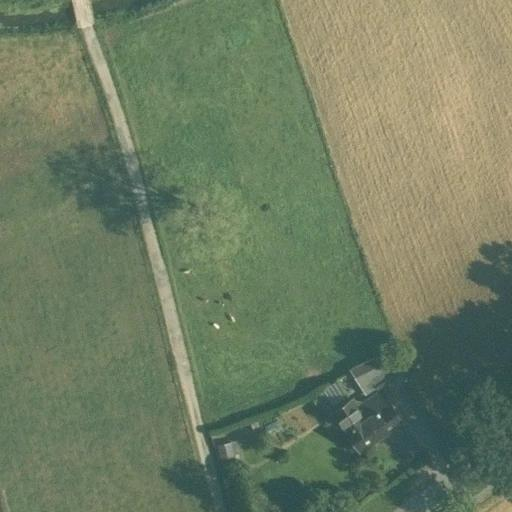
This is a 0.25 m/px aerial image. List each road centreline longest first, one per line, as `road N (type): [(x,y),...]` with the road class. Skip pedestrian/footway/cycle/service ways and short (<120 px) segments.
road 1 (track): [(81,0),(124,133),(221,511)]
road 2 (tertiary): [(511,440),(415,511)]
